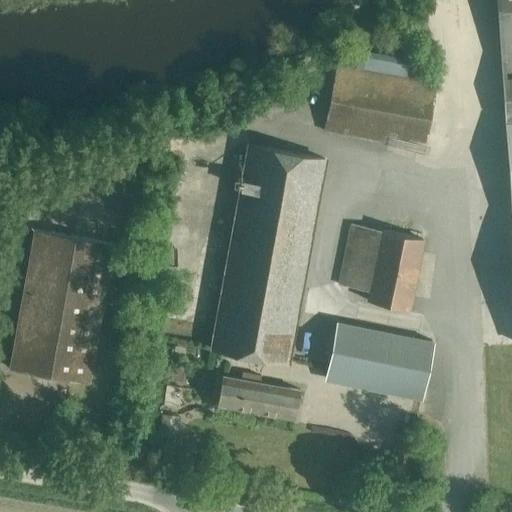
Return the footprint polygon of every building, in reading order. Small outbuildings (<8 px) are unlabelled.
[(511,0),(498,0),(504,73),(511,193),(511,0)] [(336,66),(323,130),(383,141),(385,133),(425,141),(436,84),(384,74),(385,69),(381,69),(382,60),(358,56),(355,69),(336,66)] [(323,158),(248,144),(211,347),(286,361),(323,158)] [(88,381),(112,243),(33,229),(9,367),(88,381)] [(382,230),(367,301),(407,308),(421,238),(382,230)] [(511,322),(510,308),(485,310),(486,324),(511,322)] [(421,393),(432,341),(336,321),(325,373),(421,393)] [(511,328),(491,331),(492,347),(511,344),(511,328)] [(241,378),(223,375),(217,404),(239,408),(237,417),(252,419),(253,411),(293,418),(300,390),(286,387),(259,382),(260,375),(242,371),(241,378)] [(415,473),(420,439),(395,435),(388,482),(406,484),(408,472),(415,473)]
